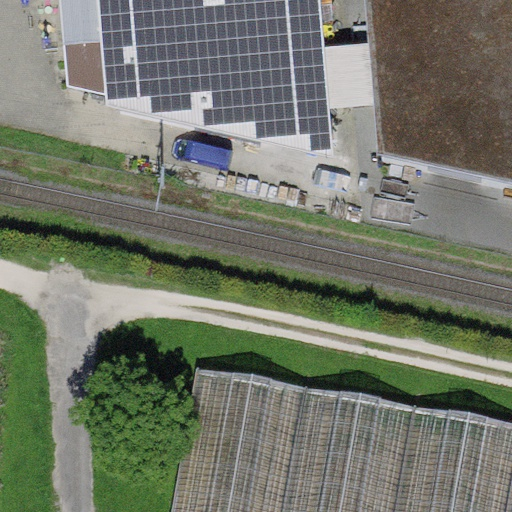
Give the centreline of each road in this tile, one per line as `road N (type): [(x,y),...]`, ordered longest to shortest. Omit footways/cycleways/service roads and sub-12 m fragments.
road 1 (track): [(0,267),(74,300),(206,312),(511,378)]
road 2 (residential): [(74,300),(71,511)]
